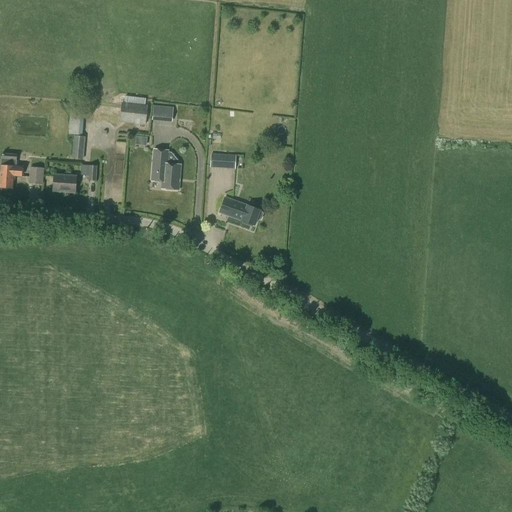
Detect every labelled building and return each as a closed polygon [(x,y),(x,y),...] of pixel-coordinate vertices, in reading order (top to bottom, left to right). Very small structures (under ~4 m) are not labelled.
[(145,125),(148,105),(122,102),(119,122),(145,125)] [(84,134),(85,108),(70,108),(70,134),(84,134)] [(83,159),(85,137),(74,136),(72,158),(83,159)] [(147,145),(147,137),(136,136),(136,145),(147,145)] [(179,191),(181,165),(167,163),(169,150),(154,149),(152,181),(162,182),(162,189),(179,191)] [(22,177),(22,167),(15,167),(16,155),(2,154),(0,181),(0,187),(12,188),(13,176),(22,177)] [(211,154),(211,168),(236,169),(236,154),(211,154)] [(96,181),(97,166),(82,165),(81,175),(88,176),(88,181),(96,181)] [(42,184),(44,168),(30,167),(29,183),(42,184)] [(75,192),(76,176),(54,175),(53,191),(75,192)] [(247,206),(225,198),(220,212),(241,220),(241,221),(242,221),(243,222),(246,224),(248,223),(255,226),(257,219),(259,220),(261,219),(263,214),(261,212),(260,211),(247,205),(247,206)]
